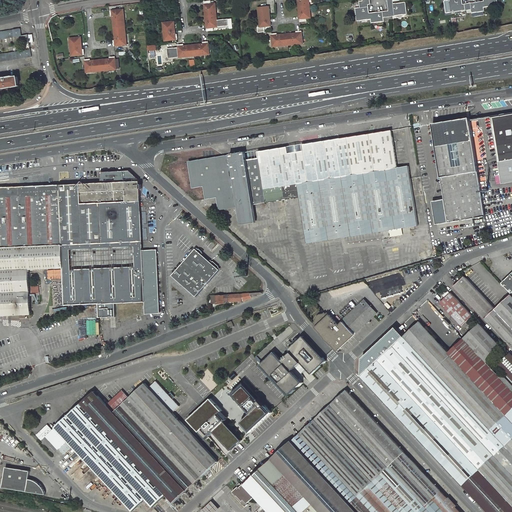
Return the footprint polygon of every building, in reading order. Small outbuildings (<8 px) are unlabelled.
[(359,8),(355,8),(357,20),(371,19),(370,14),(369,14),(368,5),(370,5),(370,0),(363,1),(359,1),(359,8)] [(451,13),(466,11),(466,10),(465,4),(463,5),(462,0),(452,0),(449,0),(451,13)] [(211,1),(204,1),(206,16),(216,15),(216,11),(214,12),(214,4),(211,4),(211,1)] [(484,8),(484,2),(465,4),(466,10),(472,9),(472,13),(485,11),(484,8)] [(407,15),(406,3),(393,4),(394,16),(407,15)] [(310,6),(299,7),(300,21),(306,21),(306,18),(309,18),(308,11),(310,11),(310,6)] [(258,27),(265,26),(265,29),(271,29),(269,7),(258,7),(259,20),(257,20),(258,27)] [(122,10),(111,11),(111,15),(113,14),(114,28),(125,27),(125,19),(122,19),(122,10)] [(384,17),(390,17),(389,12),(388,12),(370,14),(371,19),(371,23),(384,21),(384,17)] [(216,15),(206,16),(207,31),(214,30),(213,27),(229,26),(228,19),(217,20),(216,15)] [(174,22),(163,23),(164,31),(166,31),(167,41),(177,40),(177,36),(176,36),(174,22)] [(125,27),(114,28),(115,42),(114,42),(114,46),(114,45),(124,45),(124,35),(126,34),(125,27)] [(0,32),(0,39),(19,37),(18,30),(0,32)] [(303,42),(302,31),(298,31),(298,33),(287,34),(288,45),(293,44),(293,43),(303,42)] [(288,45),(287,34),(275,35),(275,34),(272,34),(273,45),(283,44),(283,45),(288,45)] [(0,39),(0,54),(29,50),(27,36),(19,37),(0,39)] [(84,51),(82,51),(81,37),(70,38),(71,46),(72,46),(73,56),(84,54),(84,51)] [(209,53),(208,42),(205,42),(205,44),(194,45),(195,56),(200,55),(199,54),(209,53)] [(179,57),(179,56),(189,55),(189,56),(195,56),(194,45),(182,46),(182,44),(178,45),(178,47),(168,48),(169,58),(179,57)] [(29,50),(0,54),(0,61),(31,58),(29,50)] [(115,60),(115,57),(112,57),(112,59),(100,60),(101,71),(106,70),(106,69),(116,68),(115,60)] [(101,71),(100,60),(89,61),(89,59),(85,60),(86,71),(96,70),(96,71),(101,71)] [(0,88),(19,86),(17,76),(0,79),(0,88)] [(511,115),(490,119),(497,163),(511,160),(511,115)] [(469,118),(434,123),(444,199),(448,223),(484,217),(469,118)] [(307,242),(419,227),(411,165),(399,167),(394,132),(189,159),(193,188),(205,186),(207,199),(218,197),(220,210),(239,207),(242,224),(259,222),(256,203),(301,197),(307,242)] [(145,302),(140,189),(142,189),(142,185),(140,185),(139,182),(129,172),(101,174),(102,184),(0,187),(0,247),(62,244),(63,267),(65,305),(98,304),(99,316),(115,316),(115,303),(145,302)] [(436,224),(448,223),(444,199),(432,201),(436,224)] [(62,244),(0,247),(0,315),(20,315),(20,317),(26,317),(26,315),(31,315),(29,269),(63,267),(62,244)] [(196,250),(173,276),(196,298),(220,271),(196,250)] [(511,293),(511,272),(501,282),(511,293)] [(490,318),(511,342),(511,295),(496,310),(465,277),(454,287),(486,321),(490,318)] [(263,293),(230,295),(230,303),(244,302),(246,301),(263,295),(263,294),(263,293)] [(473,316),(452,293),(441,303),(462,326),(473,316)] [(339,323),(329,312),(328,314),(327,312),(325,313),(321,314),(319,317),(318,321),(317,322),(319,325),(318,327),(339,349),(378,313),(366,299),(343,320),(342,320),(339,323)] [(405,336),(426,360),(443,345),(421,321),(405,336)] [(465,339),(486,362),(502,347),(481,324),(465,339)] [(389,335),(419,367),(427,360),(426,360),(405,336),(397,328),(389,335)] [(362,376),(462,485),(506,445),(491,430),(427,360),(419,367),(389,335),(363,359),(362,376)] [(326,361),(303,336),(289,349),(291,352),(288,355),(304,372),(307,369),(312,374),(326,361)] [(427,360),(491,430),(511,410),(511,389),(502,379),(500,377),(492,368),(486,362),(465,339),(450,353),(443,345),(426,360),(427,360)] [(494,357),(511,377),(511,353),(505,347),(504,348),(494,357)] [(303,382),(298,377),(304,372),(288,355),(283,359),(276,351),(260,366),(288,396),(303,382)] [(492,368),(500,377),(503,374),(495,366),(492,368)] [(511,385),(504,376),(502,379),(511,389),(511,385)] [(130,395),(203,475),(219,461),(219,460),(175,411),(181,405),(175,398),(176,396),(172,392),(171,393),(158,380),(152,386),(148,382),(132,397),(130,395)] [(84,402),(154,478),(168,494),(170,495),(175,501),(203,475),(130,395),(125,389),(110,403),(98,390),(84,402)] [(460,511),(347,390),(293,440),(358,511),(460,511)] [(222,401),(206,416),(203,414),(198,419),(214,436),(212,438),(223,450),(225,448),(228,452),(262,421),(239,396),(227,408),(225,406),(226,405),(222,401)] [(154,478),(84,402),(55,429),(48,435),(61,448),(71,439),(135,509),(148,498),(156,506),(168,494),(154,478)] [(511,410),(491,430),(506,445),(511,439),(511,410)] [(48,435),(55,429),(50,423),(39,433),(44,439),(48,435)] [(511,511),(511,503),(511,504),(511,503),(511,439),(506,445),(462,485),(487,511),(511,511)] [(272,511),(303,511),(309,506),(314,511),(358,511),(293,440),(246,484),(245,482),(243,484),(241,482),(238,485),(239,485),(233,491),(238,496),(238,495),(243,500),(245,499),(249,502),(256,495),(272,511)] [(32,470),(8,466),(5,487),(48,493),(47,490),(46,488),(45,486),(42,483),(40,481),(37,480),(34,478),(31,478),(32,471),(32,470)] [(204,511),(217,511),(222,508),(214,499),(203,510),(204,511)]
